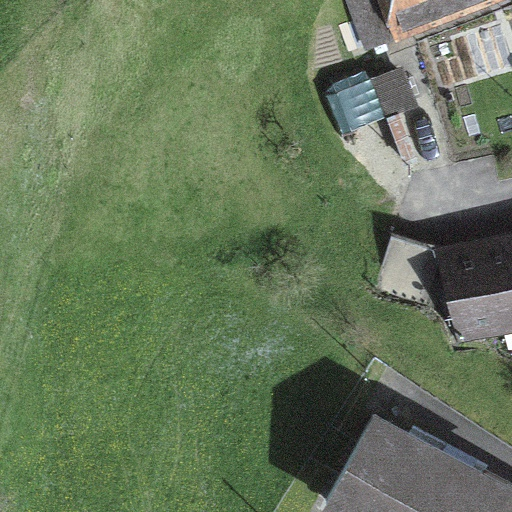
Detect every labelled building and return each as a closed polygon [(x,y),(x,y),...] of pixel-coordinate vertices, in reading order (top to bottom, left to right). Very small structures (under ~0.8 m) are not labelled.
[(475,0),(351,0),(368,42),(476,1),(475,0)] [(402,56),(330,89),(347,126),(419,94),(402,56)] [(442,247),(390,233),(373,290),(391,295),(425,305),(442,247)] [(511,243),(445,259),(465,341),(511,329),(511,243)] [(511,487),(481,471),(480,474),(372,415),(326,499),(349,511),(503,511),(500,510),(511,488),(511,487)]
